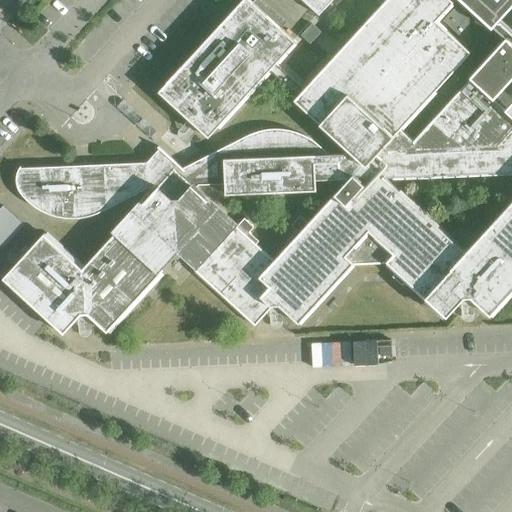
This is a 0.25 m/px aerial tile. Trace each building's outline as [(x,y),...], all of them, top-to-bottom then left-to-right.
[(301,134),(297,133),(293,132),(289,131),(285,130),(281,130),(275,130),(268,130),(262,131),(255,133),(249,135),(183,169),(155,191),(82,269),(44,234),(3,279),(63,335),(81,315),(88,315),(107,333),(162,272),(154,264),(177,239),(202,262),(195,271),(255,326),(273,307),(279,306),(299,324),(354,264),(386,263),(447,318),(464,299),(471,298),(490,316),(511,292),(511,10),(510,8),(511,5),(511,0),(467,0),(472,4),(473,5),(475,6),(475,7),(476,7),(476,8),(477,26),(478,39),(478,40),(477,42),(476,44),(475,45),(470,52),(436,21),(452,5),(454,3),(450,0),(386,0),(382,5),(327,65),(304,90),(297,97),(294,101),(348,151),(345,155),(327,155),(327,153),(320,147),(317,144),(313,141),(309,138),(305,136),(301,134)] [(270,72),(297,97),(304,90),(276,65),(296,43),(249,0),(243,0),(159,92),(209,138),(270,72)] [(301,0),(319,16),(333,0),(377,0),(382,5),(386,0),(301,0)] [(132,48),(149,60),(173,28),(156,16),(132,48)] [(21,167),(19,170),(17,173),(17,177),(16,181),(17,185),(18,188),(20,192),(25,198),(31,204),(36,208),(42,211),(46,214),(53,216),(58,217),(63,218),(70,219),(77,219),(84,218),(92,216),(99,213),(151,187),(155,191),(183,169),(159,147),(158,148),(159,150),(146,163),(22,169),(22,167),(21,167)] [(0,242),(7,249),(29,223),(7,204),(0,211),(0,242)]
